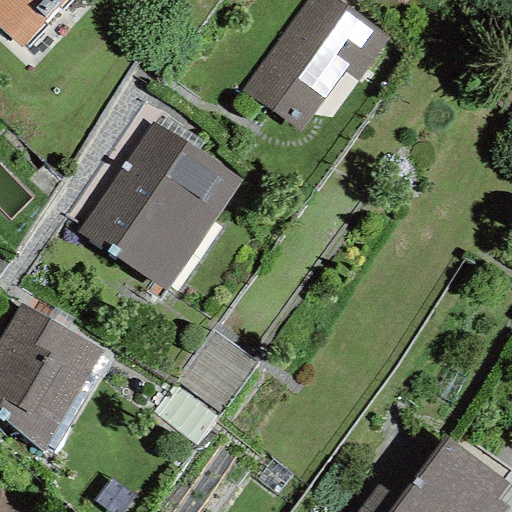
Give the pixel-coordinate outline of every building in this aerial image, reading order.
[(0,0),(0,28),(21,48),(66,0),(0,0)] [(333,0),(305,0),(240,91),(299,132),(344,72),(356,82),(386,37),(333,0)] [(152,123),(78,233),(165,291),(242,181),(152,123)] [(20,303),(0,336),(0,418),(42,452),(101,350),(20,303)] [(219,411),(255,363),(213,331),(177,380),(219,411)] [(503,511),(508,507),(495,500),(507,484),(499,479),(508,470),(462,436),(456,445),(445,437),(399,499),(377,484),(356,511),(503,511)]
